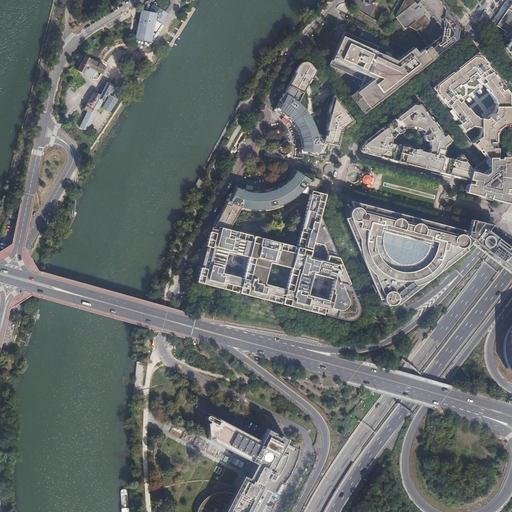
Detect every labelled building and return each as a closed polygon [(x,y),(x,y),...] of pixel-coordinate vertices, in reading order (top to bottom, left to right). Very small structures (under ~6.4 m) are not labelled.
[(139,10),(133,40),(150,43),(151,37),(167,14),(157,7),(151,0),(147,0),(143,3),(142,11),(139,10)] [(428,46),(437,57),(458,41),(458,39),(457,39),(458,32),(459,32),(460,31),(436,0),(422,0),(418,4),(410,0),(405,0),(396,18),(406,30),(428,14),(441,30),(443,30),(442,38),(440,38),(428,46)] [(162,9),(168,13),(174,5),(168,1),(162,9)] [(509,34),(511,30),(511,1),(496,26),(505,32),(503,34),(507,37),(509,34)] [(328,66),(362,82),(377,47),(343,32),(328,66)] [(511,35),(511,36),(503,48),(511,58),(511,35)] [(355,93),(349,96),(363,114),(386,96),(403,83),(414,75),(437,57),(428,46),(417,55),(412,49),(400,58),(399,59),(382,38),(377,47),(362,82),(360,87),(359,91),(355,93)] [(75,70),(91,78),(94,72),(101,75),(102,74),(103,71),(106,66),(84,54),(75,70)] [(437,95),(448,110),(459,101),(460,100),(456,94),(454,96),(450,90),(460,83),(463,80),(468,77),(473,73),(475,75),(477,78),(475,80),(480,85),(481,84),(494,75),(491,71),(480,57),(472,56),(469,59),(468,59),(455,69),(435,85),(435,92),(436,94),(437,95)] [(311,80),(315,73),(310,66),(308,65),(306,64),(305,63),(303,64),(302,64),(300,65),(299,66),(299,67),(297,70),(296,69),(279,101),(282,103),(278,109),(279,110),(281,111),(282,112),(283,113),(285,114),(286,115),(287,116),(289,117),(290,118),(291,120),(292,121),(293,122),(294,124),(295,125),(296,127),(297,128),(298,130),(298,131),(299,133),(299,134),(300,135),(300,136),(300,137),(301,138),(301,139),(301,140),(301,141),(301,142),(301,143),(302,144),(302,145),(302,146),(302,147),(302,148),(302,149),(302,150),(302,151),(302,152),(309,152),(309,155),(326,156),(327,151),(325,150),(327,144),(329,144),(337,146),(341,131),(353,122),(337,101),(332,104),(330,104),(328,114),(330,114),(325,131),(327,131),(326,136),(316,134),(315,130),(314,126),(311,121),(309,117),(306,112),(303,109),(300,105),(297,103),(310,79),(311,80)] [(459,101),(448,110),(459,124),(458,125),(463,131),(466,129),(466,130),(471,127),(474,127),(480,128),(479,137),(475,141),(476,142),(473,144),(478,151),(479,149),(486,158),(497,158),(497,149),(495,149),(494,145),(493,143),(494,143),(494,133),(497,132),(495,130),(501,125),(503,127),(506,125),(510,125),(510,119),(508,119),(508,113),(510,113),(510,95),(494,75),(481,84),(487,92),(486,92),(487,93),(489,95),(489,96),(490,97),(491,99),(492,102),(493,103),(493,104),(495,104),(493,113),(491,114),(490,114),(489,115),(488,115),(487,116),(486,117),(486,118),(484,120),(475,119),(476,118),(473,116),(471,115),(470,114),(469,113),(468,112),(467,110),(466,108),(465,109),(459,101)] [(110,83),(108,82),(100,96),(94,92),(84,109),(87,111),(79,127),(88,131),(95,115),(106,96),(108,97),(102,108),(103,109),(104,110),(110,113),(118,99),(114,97),(119,88),(110,83)] [(329,91),(323,83),(319,86),(325,94),(329,91)] [(282,103),(279,101),(273,111),(278,113),(279,114),(282,116),(285,118),(287,120),(289,123),(291,126),(292,127),(293,128),(294,131),(296,134),(297,137),(298,140),(298,143),(298,147),(299,149),(298,154),(309,155),(309,152),(302,152),(302,151),(302,150),(302,149),(302,148),(302,147),(302,146),(302,145),(302,144),(301,143),(301,142),(301,141),(301,140),(301,139),(301,138),(300,137),(300,136),(300,135),(299,134),(299,133),(298,131),(298,130),(297,128),(296,127),(295,125),(294,124),(293,122),(292,121),(291,120),(290,118),(289,117),(287,116),(286,115),(285,114),(283,113),(282,112),(281,111),(279,110),(278,109),(282,103)] [(361,151),(361,152),(363,153),(468,180),(470,172),(471,171),(465,163),(464,162),(465,161),(461,155),(454,160),(443,157),(443,154),(444,150),(443,150),(443,147),(450,141),(445,135),(444,136),(419,104),(411,104),(363,142),(364,143),(361,145),(360,146),(360,147),(360,148),(360,149),(360,150),(361,151)] [(119,140),(114,137),(99,161),(104,164),(119,140)] [(506,204),(507,195),(509,196),(509,193),(509,158),(506,158),(497,158),(486,158),(483,161),(471,171),(470,172),(468,180),(466,193),(506,204)] [(235,183),(229,193),(233,195),(236,189),(237,190),(239,191),(241,191),(243,192),(244,193),(246,193),(248,193),(250,194),(252,194),(254,194),(256,194),(258,194),(261,194),(263,194),(264,194),(266,193),(268,193),(270,192),(272,192),(273,191),(275,191),(276,190),(277,190),(279,189),(280,188),(281,187),(282,186),(284,186),(285,185),(286,184),(287,183),(288,181),(289,180),(291,179),(292,178),(292,177),(293,176),(294,174),(295,173),(296,172),(302,175),(303,173),(294,168),(291,172),(290,175),(287,177),(286,178),(284,181),(281,183),(279,184),(276,186),(272,188),(267,189),(265,190),(262,190),(258,190),(252,190),(250,190),(246,189),(243,188),(239,186),(238,186),(235,183)] [(212,226),(229,230),(230,226),(240,207),(247,209),(252,210),(254,210),(259,210),(267,209),(272,208),(277,206),(281,205),(285,203),(289,200),(293,198),(297,195),(300,192),(309,194),(310,191),(316,192),(315,192),(317,185),(318,186),(319,180),(303,173),(302,175),(296,172),(295,173),(294,174),(293,176),(292,177),(292,178),(291,179),(289,180),(288,181),(287,183),(286,184),(285,185),(284,186),(282,186),(281,187),(280,188),(279,189),(277,190),(276,190),(275,191),(273,191),(272,192),(270,192),(268,193),(266,193),(264,194),(263,194),(261,194),(258,194),(256,194),(254,194),(252,194),(250,194),(248,193),(246,193),(244,193),(243,192),(241,191),(239,191),(237,190),(236,189),(233,195),(229,193),(212,226)] [(373,179),(366,174),(361,181),(368,185),(373,179)] [(358,310),(358,306),(320,216),(325,195),(316,192),(310,191),(309,194),(295,247),(229,230),(212,226),(211,225),(196,282),(304,310),(345,321),(348,321),(350,321),(353,319),(355,318),(356,316),(358,314),(358,312),(358,310)] [(395,304),(401,300),(463,252),(473,244),(470,242),(472,240),(466,235),(467,234),(466,234),(467,231),(451,227),(388,211),(349,200),(352,208),(350,210),(349,212),(348,215),(348,217),(345,219),(378,300),(381,299),(382,301),(383,303),(384,304),(385,305),(388,305),(390,305),(391,305),(393,304),(394,303),(395,304)] [(473,244),(511,273),(511,244),(489,227),(491,224),(470,219),(467,231),(466,234),(467,234),(466,235),(472,240),(470,242),(473,244)] [(511,323),(503,338),(501,344),(500,351),(501,356),(504,364),(506,369),(511,373),(510,352),(509,330),(511,329),(511,323)] [(136,363),(134,386),(140,386),(141,383),(145,383),(146,379),(143,379),(143,372),(140,371),(141,367),(140,367),(141,364),(136,363)] [(274,433),(266,429),(259,441),(212,416),(211,418),(208,417),(207,416),(206,417),(205,417),(205,418),(205,419),(205,420),(206,420),(209,422),(208,423),(207,422),(208,439),(251,463),(244,476),(242,475),(230,497),(226,496),(221,495),(217,495),(212,496),(207,498),(203,501),(199,504),(196,508),(194,511),(247,511),(262,485),(259,484),(266,471),(269,472),(266,477),(266,478),(266,479),(267,479),(267,480),(268,480),(268,481),(269,481),(270,481),(272,480),(272,479),(273,478),(275,477),(279,469),(281,467),(282,465),(284,460),(284,458),(285,455),(279,452),(286,439),(278,435),(277,438),(273,436),(274,433)] [(259,484),(262,485),(266,477),(269,472),(266,471),(259,484)]
